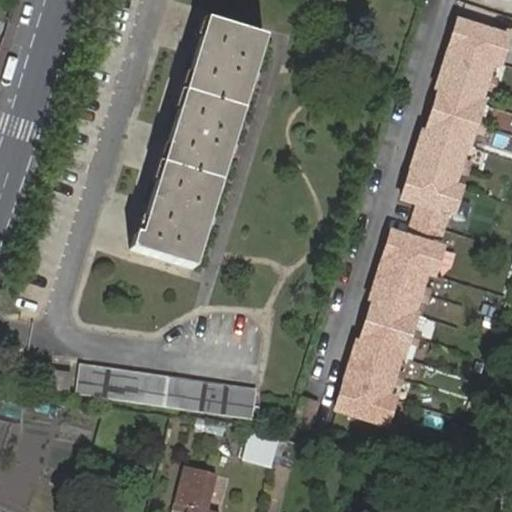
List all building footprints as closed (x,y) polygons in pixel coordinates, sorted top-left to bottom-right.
[(511,35),(460,20),(439,88),(442,88),(429,131),(427,130),(406,198),(423,203),(413,237),(395,231),(375,299),(378,300),(365,342),(362,341),(341,409),(392,425),(511,35)] [(209,24),(141,243),(136,241),(131,256),(194,275),(265,41),(209,24)] [(80,389),(256,423),(261,397),(85,363),(80,389)] [(56,369),(53,385),(73,388),(76,372),(56,369)] [(321,402),(306,397),(298,423),(314,428),(321,402)] [(460,439),(466,422),(453,418),(448,435),(460,439)] [(245,430),(237,459),(267,467),(275,438),(245,430)] [(186,506),(184,511),(212,511),(207,511),(216,475),(182,467),(173,503),(186,506)] [(129,511),(147,511),(150,494),(132,492),(129,511)]
